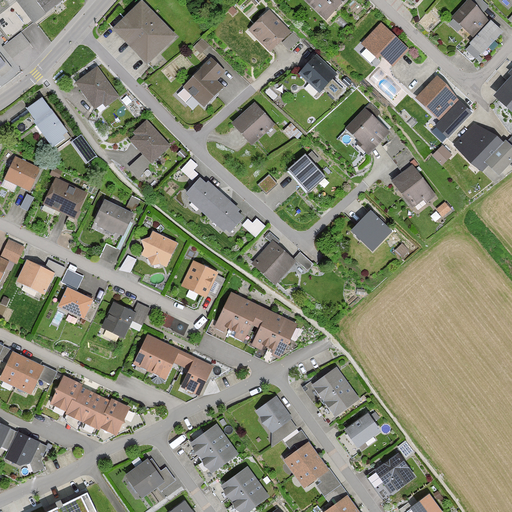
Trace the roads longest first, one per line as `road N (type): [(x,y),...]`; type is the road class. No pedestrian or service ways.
road 1 (residential): [(187,145),(294,237),(312,233),(383,166)]
road 2 (track): [(329,338),(463,511)]
road 3 (residential): [(188,316),(0,222)]
road 4 (residential): [(0,333),(185,412)]
road 5 (residential): [(511,45),(474,86),(377,0)]
road 6 (residential): [(274,374),(374,511)]
road 7 (residential): [(77,32),(187,145)]
road 8 (residential): [(187,145),(280,65)]
